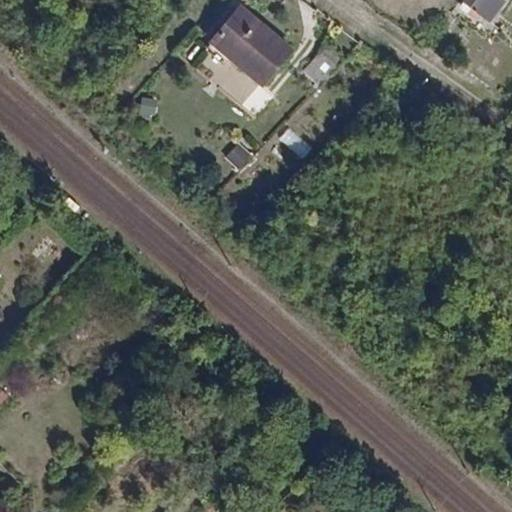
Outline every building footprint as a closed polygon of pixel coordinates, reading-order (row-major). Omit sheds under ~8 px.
[(498,0),(464,0),(463,1),(488,21),(502,2),(498,0)] [(260,87),(288,53),(238,11),(210,45),(260,87)] [(323,50),(304,71),(319,85),(338,64),(323,50)] [(239,142),(226,157),(242,171),(255,157),(239,142)] [(31,251),(43,262),(59,246),(47,234),(31,251)]
